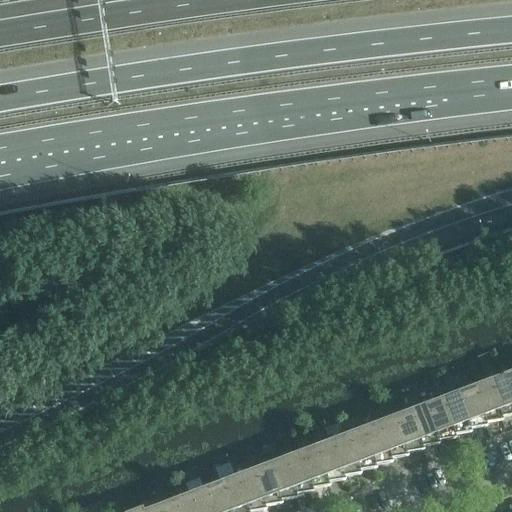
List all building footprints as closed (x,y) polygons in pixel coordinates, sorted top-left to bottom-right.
[(511,375),(503,379),(511,403),(511,375)] [(511,417),(511,403),(503,379),(487,385),(501,423),(502,423),(501,420),(511,417)] [(501,423),(487,385),(471,391),(486,429),(487,429),(485,426),(501,423)] [(486,429),(471,391),(456,396),(470,435),(471,435),(470,432),(486,429)] [(470,435),(456,396),(440,402),(454,441),(455,441),(454,438),(470,435)] [(454,441),(440,402),(423,409),(438,447),(439,447),(437,444),(454,441)] [(438,447),(423,409),(408,414),(423,453),(422,450),(438,447)] [(423,453),(408,414),(392,420),(406,459),(407,459),(406,455),(423,453)] [(406,459),(392,420),(377,426),(391,465),(392,465),(391,461),(406,459)] [(391,465),(377,426),(361,432),(375,471),(376,471),(375,467),(391,465)] [(375,471),(361,432),(345,438),(359,477),(360,476),(359,473),(375,471)] [(359,477),(345,438),(330,444),(344,483),(345,482),(344,479),(359,477)] [(344,483),(330,444),(314,450),(328,489),(329,488),(328,485),(344,483)] [(328,489),(314,450),(298,456),(313,494),(312,491),(328,489)] [(313,494),(298,456),(282,462),(296,501),(297,501),(296,497),(313,494)] [(296,501),(282,462),(266,468),(281,507),(281,506),(280,503),(296,501)] [(281,507),(266,468),(250,474),(264,511),(265,511),(264,509),(281,507)] [(264,511),(250,474),(234,480),(246,511),(264,511)] [(246,511),(234,480),(219,486),(228,511),(246,511)] [(228,511),(219,486),(203,492),(210,511),(228,511)] [(210,511),(203,492),(188,498),(193,511),(210,511)] [(193,511),(188,498),(172,504),(174,511),(193,511)]
